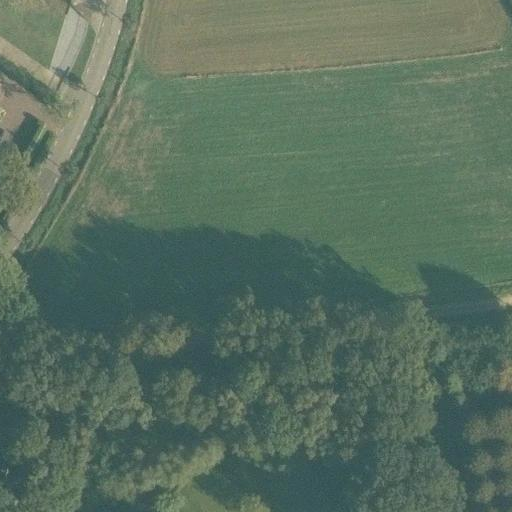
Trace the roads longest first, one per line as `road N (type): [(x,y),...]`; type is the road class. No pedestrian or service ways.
road 1 (track): [(0,330),(21,347),(131,353),(398,317),(511,313)]
road 2 (unclassified): [(0,247),(66,152),(117,0)]
